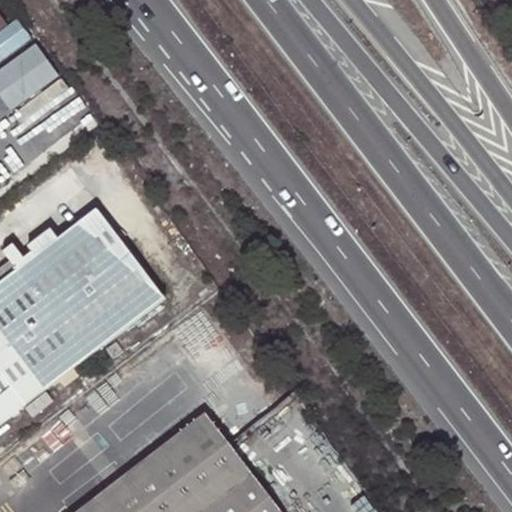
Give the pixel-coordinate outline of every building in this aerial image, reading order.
[(97,213),(78,228),(118,262),(122,258),(142,275),(138,279),(165,303),(97,213)] [(78,228),(58,243),(36,260),(105,349),(165,303),(138,279),(142,275),(122,258),(118,262),(78,228)] [(36,260),(58,243),(50,234),(29,251),(36,260)] [(5,256),(18,274),(28,267),(14,248),(5,256)] [(0,428),(105,349),(36,260),(28,267),(18,274),(0,288),(0,428)] [(0,473),(0,511),(77,511),(205,414),(223,400),(176,339),(0,473)] [(280,511),(231,448),(205,414),(77,511),(280,511)]
